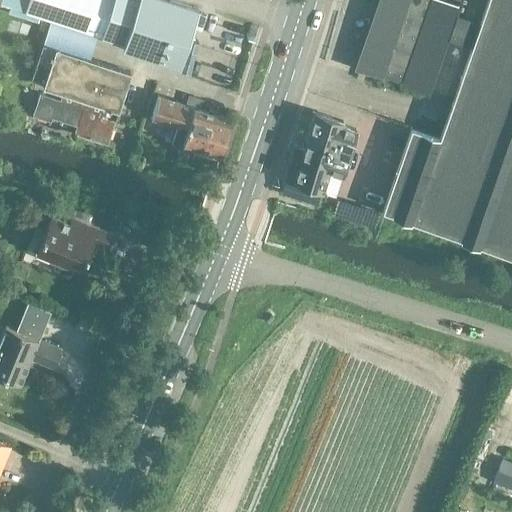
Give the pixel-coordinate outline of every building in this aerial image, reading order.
[(0,0),(0,2),(0,3),(1,2),(10,5),(8,11),(38,21),(40,15),(123,43),(122,46),(179,65),(198,8),(174,0),(0,0)] [(380,0),(357,68),(381,76),(382,73),(401,80),(400,83),(425,91),(456,1),(457,2),(457,0),(380,0)] [(409,130),(382,209),(511,255),(511,0),(485,0),(438,136),(410,126),(409,130)] [(55,46),(43,42),(30,78),(43,82),(42,85),(62,92),(59,98),(39,92),(32,114),(50,120),(51,116),(76,125),(73,132),(107,144),(118,110),(130,71),(55,46)] [(172,140),(219,156),(231,118),(198,107),(200,100),(189,96),(186,104),(158,94),(151,117),(177,125),(172,140)] [(295,143),(284,178),(321,190),(329,165),(346,170),(360,127),(342,122),(343,121),(314,112),(304,146),(295,143)] [(175,160),(169,174),(190,182),(195,168),(175,160)] [(92,243),(105,249),(117,219),(76,202),(69,221),(50,213),(35,251),(81,270),(92,243)] [(56,339),(65,319),(36,308),(28,327),(56,339)] [(0,375),(19,384),(30,358),(53,368),(61,347),(38,338),(5,324),(0,336),(0,375)] [(0,469),(10,446),(10,445),(0,441),(0,469)] [(492,480),(511,488),(511,461),(501,457),(492,480)]
